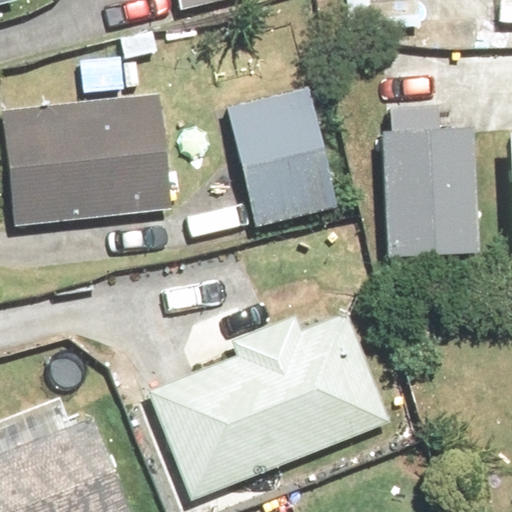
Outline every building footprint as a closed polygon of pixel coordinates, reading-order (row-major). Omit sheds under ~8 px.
[(413,0),(341,0),(343,36),(416,32),(413,0)] [(302,85),(216,108),(249,231),(336,207),(302,85)] [(167,94),(1,111),(12,227),(179,210),(167,94)] [(381,119),(386,254),(471,251),(466,116),(381,119)] [(150,395),(193,502),(394,423),(351,316),(305,334),(298,315),(234,340),(242,359),(150,395)] [(135,511),(99,418),(0,456),(0,511),(135,511)]
